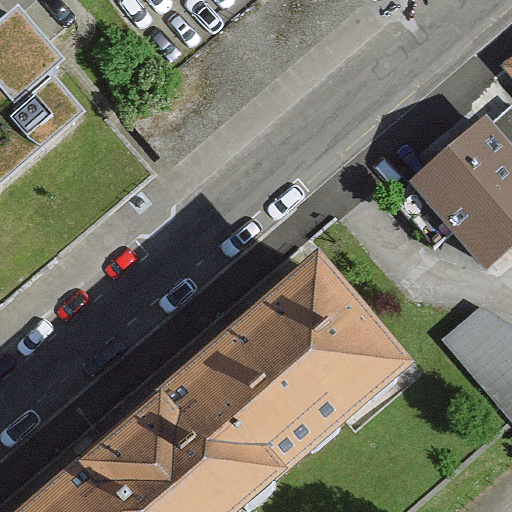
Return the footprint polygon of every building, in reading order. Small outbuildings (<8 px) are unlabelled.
[(354,0),(253,0),(120,111),(170,171),(363,10),(354,0)] [(0,208),(82,138),(50,100),(70,83),(20,24),(0,41),(0,208)] [(511,51),(494,67),(511,88),(511,51)] [(485,127),(406,196),(485,284),(511,260),(511,115),(491,134),(485,127)] [(414,383),(320,275),(257,329),(194,383),(288,493),(414,383)] [(511,319),(498,303),(447,344),(510,423),(511,425),(511,319)] [(59,511),(265,511),(288,493),(194,383),(123,444),(53,505),(59,511)]
